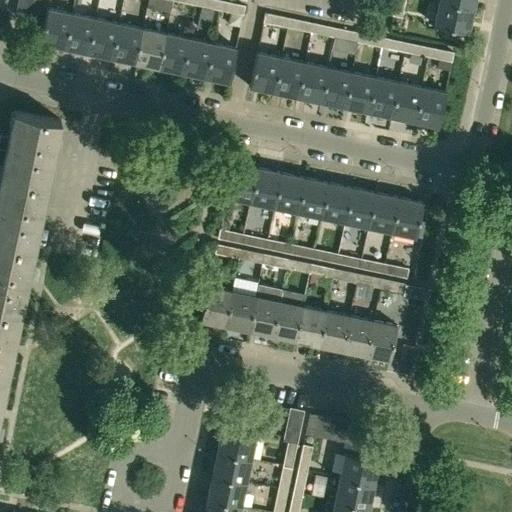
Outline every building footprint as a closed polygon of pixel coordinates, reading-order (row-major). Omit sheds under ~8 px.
[(195,0),(195,4),(219,8),(220,0),(195,0)] [(226,0),(220,0),(219,8),(243,13),(245,4),(226,0)] [(401,16),(404,0),(395,0),(392,14),(401,16)] [(468,31),(473,7),(440,0),(437,0),(433,24),(468,31)] [(36,18),(38,7),(17,2),(15,14),(36,18)] [(64,46),(71,12),(47,6),(39,41),(64,46)] [(87,51),(94,16),(71,12),(64,46),(87,51)] [(265,12),(263,21),(286,26),(288,17),(265,12)] [(111,56),(118,21),(94,16),(87,51),(111,56)] [(288,17),(286,26),(310,31),(312,22),(288,17)] [(134,61),(141,26),(118,21),(111,56),(134,61)] [(333,36),(335,27),(312,22),(310,31),(333,36)] [(157,66),(165,31),(141,26),(134,61),(157,66)] [(357,41),(359,32),(335,27),(333,36),(357,41)] [(181,71),(188,36),(165,31),(157,66),(181,71)] [(380,45),(382,36),(359,32),(357,41),(380,45)] [(204,76),(212,41),(188,36),(181,71),(204,76)] [(392,48),(404,50),(405,41),(382,36),(380,45),(392,48)] [(212,41),(204,76),(229,81),(236,46),(212,41)] [(427,55),(429,46),(405,41),(404,50),(427,55)] [(429,46),(427,55),(451,60),(453,51),(429,46)] [(273,90),(280,55),(256,50),(249,85),(273,90)] [(304,60),(287,57),(280,55),(273,90),(296,95),(304,60)] [(320,100),(327,65),(304,60),(296,95),(320,100)] [(343,105),(350,70),(327,65),(320,100),(343,105)] [(367,110),(374,75),(350,70),(343,105),(367,110)] [(390,115),(397,80),(374,75),(367,110),(390,115)] [(414,120),(421,85),(397,80),(390,115),(414,120)] [(414,120),(438,125),(438,124),(445,91),(445,90),(421,85),(414,120)] [(0,134),(0,147),(5,149),(0,174),(47,184),(60,119),(14,109),(10,127),(8,136),(0,134)] [(250,201),(257,166),(233,161),(226,196),(250,201)] [(273,205),(280,171),(257,166),(250,201),(273,205)] [(304,176),(287,172),(280,171),(273,205),(297,210),(304,176)] [(0,242),(33,250),(47,184),(0,174),(0,242)] [(320,215),(327,180),(304,176),(297,210),(320,215)] [(343,220),(351,185),(327,180),(320,215),(343,220)] [(367,225),(374,190),(351,185),(343,220),(367,225)] [(390,230),(398,195),(374,190),(367,225),(390,230)] [(398,195),(390,230),(415,235),(422,200),(398,195)] [(219,227),(217,237),(241,242),(243,233),(219,227)] [(243,233),(241,242),(265,247),(267,237),(243,233)] [(267,237),(265,247),(288,252),(290,242),(267,237)] [(0,310),(20,315),(25,289),(27,278),(33,250),(0,242),(0,310)] [(311,256),(313,247),(290,242),(288,252),(311,256)] [(217,243),(214,252),(238,257),(240,247),(217,243)] [(240,247),(238,257),(262,262),(263,252),(240,247)] [(335,261),(337,252),(313,247),(311,256),(335,261)] [(263,252),(262,262),(285,266),(287,257),(263,252)] [(358,266),(360,257),(337,252),(335,261),(358,266)] [(287,257),(285,266),(309,271),(310,262),(287,257)] [(382,271),(384,262),(360,257),(358,266),(382,271)] [(332,276),(334,267),(310,262),(309,271),(332,276)] [(384,262),(382,271),(405,276),(407,267),(384,262)] [(355,281),(357,272),(334,267),(332,276),(355,281)] [(379,286),(381,277),(357,272),(355,281),(379,286)] [(381,277),(379,286),(402,291),(404,282),(381,277)] [(224,324),(231,289),(207,284),(200,319),(224,324)] [(248,329),(255,294),(231,289),(224,324),(248,329)] [(271,334),(278,299),(255,294),(248,329),(271,334)] [(302,304),(287,301),(278,299),(271,334),(295,338),(302,304)] [(318,343),(325,309),(302,304),(295,338),(318,343)] [(341,348),(349,314),(325,309),(318,343),(341,348)] [(0,378),(6,379),(12,352),(14,343),(20,315),(0,310),(0,378)] [(365,353),(372,318),(349,314),(341,348),(365,353)] [(372,318),(365,353),(389,358),(396,323),(372,318)] [(403,343),(400,360),(410,362),(414,345),(403,343)] [(302,411),(294,409),(288,440),(295,442),(302,411)] [(316,435),(321,414),(309,411),(305,433),(316,435)] [(327,437),(331,416),(321,414),(316,435),(327,437)] [(337,439),(342,418),(331,416),(327,437),(337,439)] [(348,442),(353,421),(342,418),(337,439),(348,442)] [(353,421),(348,442),(360,444),(364,423),(353,421)] [(216,450),(250,457),(255,433),(221,426),(216,450)] [(283,464),(291,465),(296,442),(288,440),(283,464)] [(297,467),(306,469),(311,445),(302,443),(297,467)] [(246,480),(250,457),(216,450),(211,473),(246,480)] [(339,476),(373,483),(378,459),(344,451),(339,476)] [(283,464),(278,487),(286,489),(291,465),(283,464)] [(301,492),(306,469),(297,467),(293,491),(301,492)] [(241,504),(246,480),(211,473),(206,497),(241,504)] [(368,506),(373,483),(339,476),(334,499),(368,506)] [(278,487),(273,511),(278,511),(281,511),(286,489),(278,487)] [(297,511),(301,492),(293,491),(287,511),(297,511)] [(239,511),(241,504),(206,497),(202,511),(239,511)] [(367,511),(368,506),(334,499),(330,511),(367,511)]
